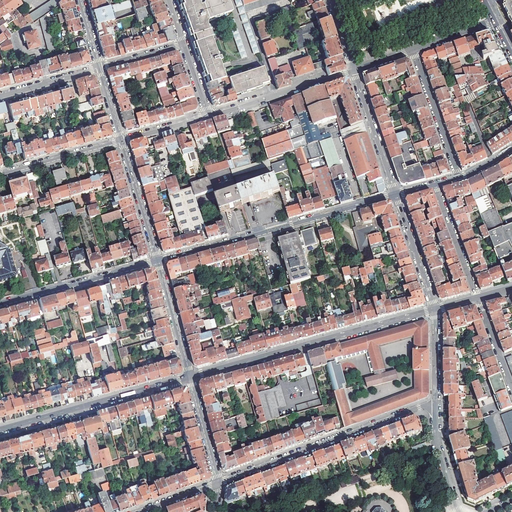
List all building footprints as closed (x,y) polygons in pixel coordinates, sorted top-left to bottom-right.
[(21,5),(18,0),(0,0),(0,2),(8,13),(7,14),(11,19),(19,30),(32,21),(29,15),(27,13),(23,15),(20,15),(20,13),(20,11),(20,10),(19,6),(21,5)] [(50,0),(51,0),(29,15),(32,21),(33,22),(58,5),(57,4),(60,2),(59,0),(50,0)] [(89,4),(91,11),(112,5),(111,1),(109,1),(108,0),(96,0),(89,2),(89,4)] [(93,18),(95,25),(111,21),(114,20),(112,13),(133,6),(130,0),(127,0),(112,5),(91,11),(93,18)] [(130,0),(133,6),(134,10),(143,7),(147,6),(144,0),(130,0)] [(208,76),(210,83),(224,78),(222,71),(224,71),(223,67),(214,41),(215,40),(213,34),(212,30),(211,30),(208,24),(209,22),(228,16),(228,14),(232,12),(227,0),(205,0),(201,2),(200,0),(181,0),(183,4),(181,5),(183,9),(184,12),(185,16),(187,22),(192,35),(194,34),(195,38),(196,42),(194,43),(197,53),(199,56),(200,60),(204,72),(205,77),(208,76)] [(241,0),(234,0),(254,55),(260,52),(241,0)] [(258,0),(243,5),(246,12),(280,0),(258,0)] [(511,0),(509,0),(501,4),(511,25),(511,32),(511,33),(510,33),(511,36),(511,0)] [(73,1),(60,6),(61,9),(63,9),(63,13),(75,9),(75,7),(73,1)] [(161,1),(149,5),(153,16),(166,12),(162,3),(161,1)] [(312,4),(318,21),(327,18),(324,10),(321,1),(312,4)] [(8,13),(0,2),(0,18),(2,17),(3,16),(7,14),(8,13)] [(291,5),(253,18),(255,23),(264,20),(293,10),(291,5)] [(144,20),(147,18),(143,7),(134,10),(138,22),(140,21),(144,20)] [(63,13),(61,13),(63,22),(66,22),(78,18),(76,12),(75,9),(63,13)] [(166,12),(153,16),(156,24),(157,23),(168,20),(167,18),(166,12)] [(3,16),(7,22),(11,19),(7,14),(3,16)] [(49,51),(55,49),(46,15),(40,19),(49,51)] [(66,22),(68,28),(72,27),(73,32),(81,30),(78,18),(66,22)] [(318,21),(317,21),(324,41),(334,37),(333,35),(327,18),(318,21)] [(242,59),(248,57),(234,19),(228,22),(242,59)] [(168,20),(157,23),(160,30),(162,30),(170,27),(169,25),(168,20)] [(264,20),(255,23),(261,40),(270,37),(264,20)] [(110,34),(114,33),(111,21),(95,25),(96,29),(99,38),(110,34)] [(10,35),(0,22),(0,29),(3,33),(7,38),(8,40),(10,38),(10,36),(10,35)] [(185,23),(195,54),(197,53),(194,43),(196,42),(195,38),(194,34),(192,35),(187,22),(185,23)] [(312,23),(292,30),(299,49),(306,47),(301,34),(315,30),(312,23)] [(171,29),(170,27),(162,30),(167,43),(173,41),(174,39),(171,29)] [(135,33),(133,28),(131,28),(134,40),(130,42),(133,52),(135,51),(140,50),(135,33)] [(149,34),(148,30),(141,32),(142,36),(146,48),(148,48),(153,46),(149,34)] [(162,44),(167,43),(162,30),(160,30),(158,31),(155,32),(160,45),(162,44)] [(24,34),(28,49),(40,47),(35,31),(24,34)] [(16,58),(17,60),(23,58),(16,32),(10,35),(10,36),(10,38),(13,48),(16,58)] [(146,48),(142,36),(139,37),(137,32),(135,33),(140,50),(145,48),(146,48)] [(158,45),(160,45),(155,32),(154,33),(149,34),(153,46),(158,45)] [(491,33),(488,32),(476,36),(479,45),(483,44),(487,54),(483,55),(484,60),(489,58),(501,54),(498,47),(497,45),(491,33)] [(101,46),(102,48),(114,45),(113,43),(112,43),(110,34),(99,38),(101,46)] [(83,35),(75,37),(76,44),(84,41),(83,35)] [(480,61),(484,60),(483,55),(479,45),(476,36),(474,37),(470,38),(465,40),(471,54),(473,63),(480,61)] [(261,40),(266,56),(276,53),(272,41),(271,41),(270,37),(261,40)] [(324,41),(321,42),(327,59),(340,55),(337,47),(334,37),(324,41)] [(0,45),(0,49),(1,52),(13,48),(10,38),(8,40),(0,45)] [(130,42),(129,38),(122,41),(122,42),(126,54),(131,52),(133,52),(130,42)] [(459,58),(471,54),(465,40),(457,43),(454,43),(458,54),(459,58)] [(126,54),(122,42),(118,44),(118,47),(120,55),(126,54)] [(458,54),(454,43),(447,46),(445,47),(448,57),(458,54)] [(104,58),(107,59),(120,55),(118,47),(114,49),(115,50),(114,50),(113,47),(114,46),(114,45),(102,48),(102,50),(104,58)] [(311,64),(315,63),(309,46),(306,47),(309,57),(311,64)] [(440,60),(449,57),(448,57),(445,47),(443,47),(436,50),(439,59),(440,60)] [(424,54),(422,57),(425,62),(425,63),(439,59),(436,50),(424,54)] [(89,64),(90,61),(87,51),(79,53),(83,66),(89,64)] [(76,68),(83,66),(79,53),(67,57),(70,69),(76,68)] [(177,53),(169,55),(170,62),(172,61),(173,64),(182,61),(181,59),(179,54),(177,53)] [(449,57),(456,77),(466,77),(463,69),(459,58),(458,54),(448,57),(449,57)] [(501,54),(489,58),(494,71),(507,66),(502,56),(501,54)] [(68,70),(70,69),(67,57),(66,55),(57,58),(61,72),(68,70)] [(166,73),(170,71),(169,69),(168,70),(167,66),(171,65),(170,62),(169,55),(166,56),(162,57),(165,70),(166,73)] [(327,59),(323,61),(325,66),(342,61),(342,59),(340,55),(327,59)] [(165,70),(162,57),(157,58),(156,59),(159,69),(162,68),(163,71),(165,70)] [(274,57),(267,60),(273,78),(280,76),(277,68),(278,68),(274,57)] [(292,62),(296,76),(309,72),(313,70),(311,64),(309,57),(292,62)] [(51,74),(61,72),(57,58),(45,61),(49,75),(51,74)] [(159,69),(156,59),(151,60),(149,60),(152,70),(159,69)] [(409,60),(407,59),(394,64),(398,76),(408,73),(410,79),(417,77),(413,67),(411,61),(409,60)] [(439,59),(425,63),(425,65),(428,72),(437,69),(442,68),(440,60),(439,59)] [(152,70),(149,60),(141,62),(139,63),(142,74),(153,71),(152,70)] [(47,75),(49,75),(45,61),(39,62),(39,64),(42,77),(47,75)] [(174,70),(184,67),(183,65),(182,61),(173,64),(172,64),(173,67),(171,68),(172,70),(174,70)] [(325,66),(328,75),(345,70),(344,65),(342,61),(325,66)] [(142,74),(139,63),(131,65),(129,66),(131,75),(132,77),(132,78),(134,77),(137,76),(138,82),(143,80),(142,74)] [(40,77),(42,77),(39,64),(37,64),(37,65),(29,67),(29,69),(32,80),(40,77)] [(291,72),(289,64),(278,68),(277,68),(280,76),(282,75),(286,73),(291,72)] [(398,76),(394,64),(391,65),(378,69),(383,81),(387,92),(388,96),(392,95),(387,81),(399,77),(398,76)] [(13,85),(23,82),(19,70),(18,66),(16,66),(17,67),(14,68),(15,71),(12,72),(12,73),(7,74),(10,86),(13,85)] [(110,71),(109,74),(110,79),(111,81),(131,75),(129,66),(110,71)] [(507,66),(494,71),(498,79),(511,73),(510,72),(507,66)] [(177,80),(187,76),(185,69),(184,67),(174,70),(177,80)] [(257,88),(261,87),(256,70),(255,68),(248,70),(249,72),(243,74),(242,72),(228,77),(230,84),(232,90),(234,96),(240,94),(245,92),(250,91),(257,88)] [(261,87),(268,84),(268,82),(269,81),(268,78),(266,78),(263,68),(256,70),(261,87)] [(482,68),(463,69),(466,77),(482,76),(485,75),(482,68)] [(25,81),(32,80),(29,69),(21,71),(21,70),(19,70),(23,82),(25,81)] [(378,69),(366,73),(365,76),(364,79),(367,87),(376,84),(383,81),(378,69)] [(437,69),(428,72),(429,74),(431,81),(442,78),(439,71),(438,71),(437,69)] [(163,73),(155,76),(158,86),(166,83),(169,82),(166,73),(165,70),(163,71),(163,73)] [(204,72),(202,72),(206,84),(210,83),(208,76),(205,77),(204,72)] [(498,79),(495,81),(496,84),(501,81),(503,85),(511,80),(511,75),(511,73),(498,79)] [(8,86),(10,86),(7,74),(0,76),(0,86),(0,88),(8,86)] [(131,75),(111,81),(112,83),(114,90),(124,86),(125,86),(123,80),(132,77),(131,75)] [(273,78),(277,89),(284,87),(290,86),(288,79),(287,77),(284,78),(282,75),(280,76),(273,78)] [(92,76),(84,78),(87,88),(89,87),(89,90),(98,88),(97,85),(94,76),(92,76)] [(178,93),(191,89),(189,82),(187,76),(177,80),(169,82),(166,83),(167,86),(175,84),(175,86),(174,86),(175,90),(177,89),(178,93)] [(466,77),(456,77),(457,81),(459,85),(460,87),(459,87),(463,97),(466,103),(466,105),(471,103),(471,102),(477,98),(473,92),(489,84),(488,82),(485,83),(482,76),(466,77)] [(218,88),(217,83),(225,81),(226,85),(230,84),(228,77),(224,78),(210,83),(206,84),(208,89),(208,91),(218,88)] [(407,86),(402,87),(404,91),(419,86),(419,84),(417,77),(410,79),(406,81),(407,86)] [(75,80),(80,97),(88,94),(87,88),(84,78),(75,80)] [(442,78),(431,81),(435,92),(435,93),(447,89),(444,78),(442,78)] [(342,100),(345,108),(357,104),(352,91),(349,82),(346,80),(326,87),(330,100),(341,96),(342,98),(342,100)] [(511,80),(503,85),(502,86),(506,95),(511,92),(511,80)] [(59,90),(63,102),(74,99),(69,83),(66,83),(67,88),(59,90)] [(180,102),(195,97),(193,93),(191,89),(178,93),(170,95),(167,86),(166,83),(158,86),(165,107),(172,105),(180,102)] [(376,84),(367,87),(367,89),(372,101),(380,99),(377,90),(379,90),(376,84)] [(455,91),(457,99),(463,97),(459,87),(460,87),(459,85),(454,87),(447,89),(435,93),(437,99),(439,105),(452,100),(449,92),(452,91),(455,91)] [(124,86),(114,90),(114,91),(116,98),(126,95),(124,86)] [(404,91),(395,94),(396,97),(398,100),(399,104),(399,105),(410,101),(423,97),(421,91),(419,86),(404,91)] [(218,88),(208,91),(210,96),(210,97),(220,94),(219,89),(220,89),(220,87),(218,88)] [(297,97),(292,99),(294,106),(299,119),(308,145),(319,141),(338,195),(341,204),(353,201),(345,178),(330,133),(318,137),(314,126),(319,124),(336,118),(330,100),(326,87),(323,88),(318,90),(297,97)] [(92,107),(103,104),(98,88),(89,90),(91,96),(89,97),(90,102),(92,107)] [(55,109),(56,111),(60,110),(58,104),(63,102),(59,90),(51,93),(55,109)] [(234,101),(236,101),(234,96),(232,90),(226,92),(228,96),(225,97),(227,103),(234,101)] [(43,95),(48,112),(51,110),(55,109),(51,93),(43,95)] [(213,105),(216,107),(227,103),(225,97),(223,98),(221,95),(222,95),(222,93),(220,94),(210,97),(211,99),(213,105)] [(35,97),(40,116),(44,114),(43,113),(48,112),(43,95),(35,97)] [(126,95),(116,98),(117,100),(119,107),(130,104),(127,95),(126,95)] [(27,99),(31,114),(36,113),(37,117),(40,116),(35,97),(27,99)] [(196,109),(198,106),(195,97),(180,102),(184,113),(191,111),(196,109)] [(414,102),(417,111),(428,108),(426,103),(423,97),(410,101),(410,103),(414,102)] [(457,99),(458,102),(461,101),(462,105),(466,103),(463,97),(457,99)] [(380,99),(372,101),(373,106),(375,112),(386,108),(383,98),(380,99)] [(21,114),(22,117),(28,115),(28,117),(32,117),(31,114),(27,99),(18,102),(21,114)] [(285,123),(260,132),(269,159),(283,154),(283,155),(295,151),(294,149),(299,148),(292,128),(294,127),(292,123),(296,121),(295,120),(290,107),(294,106),(292,99),(289,99),(282,102),(271,106),(275,119),(283,116),(285,123)] [(441,110),(442,111),(453,108),(451,104),(455,102),(455,101),(456,101),(455,99),(452,100),(439,105),(441,110)] [(9,104),(14,122),(18,121),(16,116),(21,114),(18,102),(9,104)] [(76,106),(78,113),(92,108),(92,107),(90,102),(76,106)] [(172,105),(177,118),(183,116),(184,116),(184,113),(180,102),(172,105)] [(130,104),(119,107),(119,108),(122,115),(132,112),(130,104)] [(345,108),(351,127),(363,123),(360,112),(357,104),(345,108)] [(165,107),(169,120),(170,120),(177,118),(172,105),(165,107)] [(156,112),(159,123),(161,122),(169,120),(165,107),(163,108),(164,110),(156,112)] [(444,117),(444,118),(459,113),(460,113),(459,109),(458,110),(457,107),(453,108),(442,111),(444,117)] [(386,108),(375,112),(378,119),(378,120),(389,116),(386,108)] [(419,120),(419,122),(431,118),(430,116),(428,108),(417,111),(416,112),(418,119),(417,119),(418,121),(419,120)] [(105,110),(94,113),(95,118),(106,115),(105,110)] [(132,112),(122,115),(122,117),(124,124),(135,121),(133,115),(135,114),(134,112),(132,112)] [(147,113),(150,125),(152,125),(159,123),(156,112),(149,114),(147,113)] [(248,113),(253,127),(257,126),(253,112),(248,113)] [(147,113),(137,116),(138,120),(141,128),(142,128),(150,125),(147,113)] [(446,124),(446,125),(457,121),(456,117),(460,115),(459,113),(444,118),(446,124)] [(214,120),(219,134),(221,133),(232,130),(227,116),(220,118),(216,119),(214,120)] [(389,116),(378,120),(380,125),(380,127),(391,123),(391,121),(393,120),(393,118),(390,119),(389,116)] [(107,117),(96,120),(97,125),(98,127),(109,124),(107,117)] [(422,129),(423,131),(434,127),(434,126),(431,118),(419,122),(422,128),(420,129),(421,130),(422,129)] [(478,121),(480,127),(488,122),(486,118),(478,121)] [(299,119),(295,120),(296,121),(292,123),(294,127),(292,128),(299,148),(302,147),(308,145),(299,119)] [(135,121),(124,124),(125,126),(126,131),(129,132),(141,128),(138,120),(135,121)] [(463,122),(462,120),(457,121),(446,125),(448,131),(449,132),(460,128),(458,124),(463,122)] [(205,123),(209,136),(217,134),(212,121),(211,121),(205,123)] [(0,126),(0,134),(4,134),(10,132),(16,130),(14,122),(0,126)] [(199,124),(197,125),(202,138),(209,136),(205,123),(199,124)] [(351,127),(341,130),(344,141),(367,133),(365,128),(363,123),(351,127)] [(391,123),(380,127),(382,131),(382,133),(393,129),(391,123)] [(98,127),(101,139),(111,136),(112,134),(111,130),(109,124),(98,127)] [(100,140),(101,139),(98,127),(97,125),(89,128),(93,141),(100,140)] [(191,127),(196,141),(202,139),(202,138),(197,125),(192,126),(191,127)] [(78,146),(83,144),(79,130),(79,127),(74,128),(74,130),(71,130),(76,146),(78,146)] [(434,127),(423,131),(425,138),(424,138),(424,140),(426,139),(426,140),(428,140),(438,137),(437,135),(434,127)] [(91,142),(93,141),(89,128),(79,130),(83,144),(91,142)] [(460,128),(449,132),(451,138),(452,140),(461,137),(462,136),(460,128)] [(393,129),(382,133),(384,137),(385,139),(396,136),(393,129)] [(511,134),(508,129),(503,133),(510,143),(511,142),(511,134)] [(66,149),(68,148),(63,134),(62,130),(59,131),(60,133),(55,134),(56,136),(60,151),(66,149)] [(74,147),(76,146),(71,130),(68,131),(68,132),(63,134),(68,148),(74,147)] [(165,141),(166,145),(177,142),(174,131),(172,132),(163,134),(165,141)] [(387,147),(388,149),(399,145),(402,144),(401,140),(407,138),(405,132),(396,136),(385,139),(387,147)] [(54,152),(60,151),(56,136),(52,137),(51,133),(47,134),(52,153),(54,152)] [(233,133),(224,135),(224,137),(226,143),(235,140),(233,133)] [(367,133),(344,141),(357,180),(365,177),(364,175),(367,174),(380,170),(379,167),(369,138),(367,133)] [(508,144),(510,143),(503,133),(497,136),(504,147),(508,144)] [(50,153),(52,153),(47,134),(43,135),(45,140),(40,141),(44,155),(50,153)] [(179,138),(184,154),(194,151),(191,141),(187,142),(185,136),(179,138)] [(504,147),(497,136),(492,140),(499,151),(503,148),(504,147)] [(430,144),(431,147),(433,146),(434,148),(438,146),(438,145),(440,144),(438,137),(428,140),(430,144)] [(461,137),(452,140),(454,147),(454,148),(463,145),(467,143),(466,140),(462,142),(461,137)] [(26,160),(34,158),(30,145),(24,147),(22,139),(19,140),(20,147),(22,154),(24,161),(26,160)] [(146,139),(133,143),(131,145),(133,151),(134,152),(149,147),(146,139)] [(44,155),(40,141),(38,141),(38,140),(32,142),(32,143),(30,144),(30,145),(34,158),(39,156),(44,155)] [(235,140),(226,143),(226,144),(228,150),(239,147),(242,146),(241,145),(240,145),(238,140),(235,140)] [(492,140),(487,144),(492,155),(497,152),(499,151),(492,140)] [(154,144),(156,150),(167,147),(166,145),(165,141),(154,144)] [(322,201),(338,195),(319,141),(308,145),(302,147),(308,164),(309,164),(313,174),(322,201)] [(7,155),(16,153),(15,148),(13,142),(7,144),(7,146),(4,147),(7,155)] [(487,158),(481,143),(469,148),(470,151),(472,156),(475,164),(480,162),(487,158)] [(402,157),(403,156),(399,145),(388,149),(392,160),(402,157)] [(463,145),(454,148),(457,155),(466,153),(465,149),(463,145)] [(149,147),(134,152),(134,154),(136,160),(148,156),(146,152),(152,150),(151,147),(149,147)] [(229,152),(231,159),(243,156),(239,147),(228,150),(229,152)] [(295,151),(304,177),(313,174),(309,164),(308,164),(302,147),(299,148),(294,149),(295,151)] [(118,153),(107,156),(111,166),(121,163),(118,153)] [(457,155),(462,170),(469,167),(475,164),(472,156),(470,156),(467,157),(466,153),(457,155)] [(188,154),(182,156),(188,176),(195,174),(192,166),(188,154)] [(148,156),(136,160),(138,166),(139,171),(151,168),(150,165),(153,164),(151,159),(149,160),(148,156)] [(392,160),(400,185),(402,185),(404,186),(426,180),(422,169),(421,167),(408,171),(402,157),(392,160)] [(231,170),(233,176),(271,165),(269,159),(231,170)] [(511,163),(510,159),(505,162),(498,166),(499,166),(504,178),(508,187),(510,186),(509,182),(506,177),(511,174),(511,163)] [(274,174),(287,169),(284,160),(271,165),(273,171),(274,174)] [(205,167),(207,174),(230,167),(228,161),(205,167)] [(443,175),(451,173),(446,161),(443,162),(440,162),(439,161),(438,162),(438,163),(437,164),(441,176),(443,175)] [(111,166),(108,167),(110,171),(112,170),(113,174),(123,171),(121,165),(121,163),(111,166)] [(435,178),(441,176),(437,164),(432,165),(432,164),(430,164),(430,166),(429,166),(433,178),(435,178)] [(151,168),(139,171),(140,173),(142,181),(163,174),(161,165),(151,168)] [(427,180),(433,178),(429,166),(425,168),(425,166),(423,167),(423,168),(422,169),(426,180),(427,180)] [(487,186),(504,178),(499,166),(491,170),(482,174),(487,186)] [(54,173),(58,185),(62,184),(61,180),(67,178),(65,170),(54,173)] [(380,172),(380,170),(367,174),(368,176),(370,183),(376,180),(377,180),(378,185),(377,185),(380,193),(383,192),(386,188),(382,178),(380,172)] [(123,171),(113,174),(116,183),(126,180),(124,173),(123,171)] [(271,195),(280,192),(279,189),(274,174),(273,171),(243,181),(245,187),(241,189),(238,190),(243,204),(246,203),(252,201),(271,195)] [(163,174),(142,181),(144,186),(144,187),(165,180),(163,174)] [(320,210),(325,208),(322,201),(313,174),(304,177),(306,184),(313,182),(314,189),(315,194),(316,195),(317,199),(311,201),(315,211),(320,210)] [(487,186),(482,174),(480,175),(467,182),(473,194),(473,196),(476,204),(479,210),(485,226),(488,233),(504,227),(490,193),(481,197),(479,191),(488,187),(487,186)] [(107,188),(114,187),(110,175),(105,177),(104,175),(99,176),(101,183),(105,182),(107,188)] [(101,183),(99,176),(91,179),(91,180),(94,189),(102,187),(101,183)] [(181,192),(176,176),(165,180),(168,190),(170,195),(181,192)] [(213,191),(209,178),(197,182),(191,184),(192,188),(195,197),(213,191)] [(14,197),(16,204),(19,204),(17,198),(30,194),(32,200),(34,199),(30,183),(29,180),(20,183),(11,185),(14,197)] [(94,189),(91,180),(81,184),(83,194),(91,191),(92,194),(89,195),(91,202),(93,201),(97,200),(94,189)] [(126,180),(116,183),(119,193),(129,190),(127,182),(126,180)] [(165,180),(144,187),(145,188),(147,196),(156,193),(158,193),(156,187),(158,186),(158,188),(161,189),(162,191),(168,190),(165,180)] [(40,198),(35,182),(30,183),(34,199),(35,200),(40,198)] [(473,194),(467,182),(466,182),(461,184),(464,195),(468,194),(469,196),(473,194)] [(83,194),(81,184),(70,187),(72,197),(83,194)] [(464,195),(461,184),(460,184),(453,186),(457,201),(460,209),(464,208),(461,200),(460,200),(459,197),(462,196),(462,197),(465,196),(464,195)] [(449,187),(443,188),(449,204),(457,201),(453,186),(451,186),(449,187)] [(72,197),(70,187),(59,190),(62,200),(72,197)] [(490,193),(488,187),(479,191),(481,197),(490,193)] [(207,241),(209,240),(206,230),(195,197),(192,188),(181,192),(170,195),(181,237),(180,238),(183,248),(189,246),(196,244),(207,241)] [(280,192),(285,206),(288,205),(287,201),(292,200),(289,191),(286,192),(284,188),(279,189),(280,192)] [(62,200),(59,190),(51,192),(52,194),(55,204),(62,202),(62,200)] [(119,193),(115,194),(116,198),(115,198),(116,203),(132,198),(131,197),(129,190),(119,193)] [(215,197),(220,212),(223,211),(226,210),(227,215),(233,213),(231,208),(232,208),(243,204),(238,190),(218,197),(215,197)] [(432,191),(420,195),(422,202),(424,205),(428,204),(429,208),(425,210),(425,211),(429,222),(432,222),(442,218),(435,199),(432,191)] [(309,213),(315,211),(311,201),(309,192),(306,193),(308,200),(303,202),(300,195),(297,196),(297,197),(300,205),(303,214),(309,213)] [(156,193),(147,196),(149,204),(150,206),(162,202),(162,200),(159,201),(156,193)] [(52,209),(56,208),(55,204),(52,194),(47,195),(48,199),(41,201),(41,203),(42,207),(51,205),(52,209)] [(407,202),(409,209),(419,206),(418,203),(422,202),(420,195),(413,197),(409,198),(407,202)] [(467,205),(468,207),(476,204),(473,196),(466,198),(467,205)] [(14,197),(4,200),(8,213),(15,211),(16,215),(19,214),(18,210),(16,204),(14,197)] [(116,203),(112,204),(113,206),(120,204),(122,210),(134,206),(134,205),(132,198),(116,203)] [(0,201),(0,215),(3,215),(3,217),(5,217),(6,222),(10,221),(8,213),(4,200),(0,201)] [(451,211),(452,212),(460,209),(457,201),(449,204),(451,211)] [(162,202),(150,206),(151,209),(153,217),(168,213),(170,212),(169,209),(166,210),(164,209),(162,202)] [(58,216),(76,210),(74,203),(56,208),(58,216)] [(89,207),(92,217),(101,214),(99,207),(98,204),(94,206),(89,207)] [(373,208),(376,218),(383,216),(384,220),(396,217),(392,205),(390,204),(389,204),(384,205),(373,208)] [(454,218),(454,219),(466,215),(479,210),(476,204),(468,207),(465,207),(464,208),(460,209),(452,212),(454,218)] [(19,214),(20,218),(35,214),(34,213),(38,212),(38,211),(36,205),(32,206),(32,207),(22,210),(22,209),(18,210),(19,214)] [(303,214),(300,205),(286,209),(289,219),(296,216),(303,214)] [(411,215),(411,216),(423,212),(425,211),(425,210),(424,207),(421,208),(420,205),(419,206),(409,209),(411,215)] [(122,210),(120,210),(121,212),(123,211),(125,218),(127,217),(137,215),(136,213),(134,206),(122,210)] [(356,212),(353,213),(356,226),(365,224),(366,229),(378,226),(376,218),(373,208),(370,208),(361,211),(361,212),(360,212),(359,213),(359,212),(356,212)] [(101,216),(103,222),(122,216),(121,212),(120,210),(117,211),(101,216)] [(415,226),(416,228),(427,224),(423,212),(411,216),(415,226)] [(168,213),(153,217),(154,220),(156,226),(167,223),(165,216),(168,215),(168,213)] [(137,215),(127,217),(129,221),(124,223),(125,226),(139,222),(137,217),(137,215)] [(455,220),(458,228),(469,224),(466,215),(454,219),(455,220)] [(382,221),(385,233),(389,232),(400,229),(398,222),(396,217),(384,220),(382,221)] [(432,222),(434,229),(439,227),(442,234),(447,232),(445,225),(442,218),(432,222)] [(139,222),(125,226),(125,229),(130,227),(131,232),(141,229),(141,227),(139,222)] [(222,237),(228,235),(224,222),(216,224),(217,227),(221,237),(222,237)] [(167,223),(156,226),(157,228),(159,234),(171,230),(171,227),(168,228),(167,226),(169,226),(168,223),(167,223)] [(435,237),(433,229),(431,229),(430,229),(428,223),(427,224),(416,228),(418,234),(420,242),(432,238),(435,237)] [(40,238),(44,236),(41,224),(36,225),(40,238)] [(366,247),(367,250),(371,249),(368,238),(380,234),(378,226),(366,229),(365,224),(356,226),(356,227),(362,248),(366,247)] [(461,236),(473,231),(470,224),(469,224),(458,228),(458,229),(461,236)] [(511,224),(504,228),(504,227),(488,233),(490,236),(495,249),(496,253),(499,260),(510,256),(510,254),(511,253),(511,224)] [(485,226),(480,228),(484,238),(490,236),(488,233),(485,226)] [(216,239),(221,237),(217,227),(213,228),(212,228),(209,228),(209,229),(206,230),(209,240),(216,239)] [(353,228),(360,252),(367,250),(366,247),(362,248),(356,227),(353,228)] [(171,230),(159,234),(159,236),(162,243),(173,240),(174,240),(172,233),(178,231),(177,228),(171,230)] [(300,282),(311,279),(302,247),(305,246),(305,247),(318,244),(314,228),(301,231),(302,235),(299,236),(299,234),(278,240),(291,285),(300,282)] [(132,237),(128,238),(129,241),(144,237),(142,231),(141,229),(131,232),(132,237)] [(319,232),(323,247),(335,244),(331,229),(319,232)] [(400,229),(389,232),(392,241),(403,238),(402,236),(400,229)] [(461,237),(465,246),(478,241),(482,239),(481,238),(479,239),(478,239),(476,239),(473,231),(461,236),(461,237)] [(438,236),(441,245),(451,241),(450,240),(447,232),(442,234),(438,236)] [(365,269),(369,284),(377,282),(373,270),(381,268),(378,260),(382,259),(390,256),(386,243),(383,243),(380,234),(368,238),(371,249),(374,261),(363,264),(365,269)] [(129,242),(129,243),(134,241),(135,245),(136,247),(137,246),(138,249),(147,247),(146,245),(144,237),(129,241),(129,242)] [(173,240),(175,250),(182,248),(183,248),(180,238),(174,240),(173,240)] [(392,241),(391,241),(397,255),(408,252),(404,240),(403,238),(392,241)] [(432,238),(420,242),(423,250),(423,251),(435,247),(432,238)] [(251,259),(254,258),(253,255),(252,255),(251,252),(259,249),(260,253),(262,253),(258,239),(252,241),(246,243),(249,255),(250,257),(251,259)] [(173,240),(162,243),(162,246),(164,251),(166,252),(175,250),(173,240)] [(386,243),(390,256),(397,255),(391,241),(386,243)] [(440,253),(441,256),(445,254),(454,251),(451,243),(451,241),(441,245),(439,246),(441,248),(443,248),(444,251),(440,253)] [(467,253),(469,259),(481,254),(485,253),(485,251),(482,252),(482,251),(479,252),(476,245),(479,243),(478,241),(465,246),(467,253)] [(129,243),(129,242),(120,244),(124,257),(133,255),(132,251),(131,248),(129,243)] [(55,258),(58,268),(72,264),(71,262),(69,255),(68,251),(67,248),(66,243),(61,244),(63,251),(65,252),(66,255),(63,255),(63,254),(60,255),(60,256),(55,258)] [(245,256),(249,255),(246,243),(236,245),(234,246),(238,258),(245,256)] [(124,257),(120,244),(110,247),(113,260),(124,257)] [(0,283),(18,278),(10,249),(3,246),(0,249),(0,283)] [(110,247),(110,246),(106,248),(108,254),(102,255),(104,263),(113,260),(110,247)] [(230,268),(233,267),(231,260),(238,258),(234,246),(232,246),(225,249),(230,267),(230,268)] [(148,256),(149,254),(147,247),(138,249),(141,259),(147,258),(148,256)] [(435,247),(423,251),(425,256),(427,261),(439,257),(435,247)] [(69,255),(71,262),(74,262),(74,263),(86,260),(84,249),(71,253),(72,254),(69,255)] [(99,249),(96,249),(98,256),(92,257),(91,251),(87,252),(93,272),(98,271),(105,269),(104,263),(102,255),(100,251),(99,251),(99,249)] [(133,255),(134,261),(139,260),(141,259),(138,249),(134,251),(132,251),(133,255)] [(217,265),(217,264),(226,261),(226,263),(227,268),(230,267),(225,249),(217,250),(211,252),(216,272),(217,273),(220,273),(218,265),(217,265)] [(445,254),(448,262),(457,259),(457,258),(454,251),(445,254)] [(216,272),(211,252),(205,254),(199,256),(202,268),(213,265),(215,273),(216,272)] [(408,252),(397,255),(399,260),(398,261),(397,260),(394,261),(395,263),(398,263),(410,259),(408,253),(408,252)] [(511,281),(511,253),(510,254),(510,256),(511,260),(511,259),(511,264),(506,267),(504,262),(501,263),(501,265),(508,282),(511,281)] [(35,260),(39,273),(50,270),(54,283),(58,282),(50,254),(36,258),(35,260)] [(469,259),(472,265),(477,263),(479,268),(485,266),(481,254),(469,259)] [(202,268),(199,256),(192,257),(187,259),(190,271),(202,268)] [(439,257),(427,261),(430,271),(431,272),(441,269),(443,268),(439,257)] [(190,271),(187,259),(185,260),(179,261),(182,273),(190,271)] [(410,259),(398,263),(399,264),(400,264),(402,270),(413,267),(413,266),(410,259)] [(447,263),(449,269),(460,265),(459,264),(457,259),(448,262),(447,263)] [(170,264),(168,267),(171,280),(177,279),(176,275),(182,273),(179,261),(177,262),(170,264)] [(449,269),(451,276),(462,272),(462,271),(460,265),(449,269)] [(505,283),(508,282),(501,265),(500,266),(500,267),(490,271),(490,272),(488,273),(491,283),(503,278),(505,283)] [(474,271),(475,274),(480,272),(480,273),(487,270),(485,266),(479,268),(475,269),(473,270),(474,271)] [(413,267),(402,270),(405,279),(416,276),(416,274),(413,267)] [(342,270),(345,281),(347,280),(352,279),(350,271),(349,268),(342,270)] [(359,271),(358,268),(350,271),(352,279),(360,276),(359,271)] [(144,270),(142,271),(145,281),(146,283),(147,283),(156,281),(154,272),(154,271),(151,269),(144,270)] [(360,276),(363,286),(369,284),(365,269),(359,271),(360,276)] [(441,269),(431,272),(432,277),(433,279),(443,276),(441,269)] [(475,274),(481,290),(483,289),(487,288),(493,286),(491,283),(488,273),(487,270),(480,273),(480,272),(475,274)] [(133,273),(136,286),(143,284),(143,283),(144,283),(144,282),(145,281),(142,271),(140,271),(133,273)] [(452,282),(452,283),(460,281),(464,279),(464,278),(462,272),(451,276),(453,281),(452,282)] [(124,276),(128,288),(134,286),(134,285),(135,285),(135,286),(136,286),(133,273),(131,274),(124,276)] [(196,285),(193,274),(188,276),(191,286),(194,286),(196,285)] [(116,278),(120,291),(121,291),(122,293),(123,292),(123,291),(128,289),(128,288),(124,276),(118,278),(116,278)] [(191,286),(188,276),(177,279),(178,284),(183,282),(185,288),(191,286)] [(416,276),(405,279),(408,287),(419,283),(418,283),(416,276)] [(443,276),(433,279),(434,282),(435,286),(442,283),(445,282),(443,276)] [(115,279),(109,280),(110,284),(114,301),(117,300),(117,298),(116,295),(120,293),(120,291),(116,278),(115,279)] [(177,279),(171,280),(173,285),(174,291),(185,288),(183,282),(178,284),(177,279)] [(467,294),(470,293),(465,280),(464,279),(460,281),(461,283),(456,285),(460,295),(467,294)] [(350,290),(347,280),(345,281),(345,284),(346,287),(348,293),(354,291),(353,290),(351,291),(350,290)] [(156,281),(147,283),(147,285),(146,285),(146,286),(145,286),(147,293),(159,290),(157,283),(156,281)] [(293,296),(296,308),(306,305),(303,292),(299,293),(297,286),(301,285),(300,282),(291,285),(289,285),(293,296)] [(408,287),(404,288),(405,291),(409,290),(411,295),(422,292),(419,284),(419,283),(408,287)] [(441,299),(443,300),(447,299),(448,299),(444,287),(442,283),(435,286),(440,298),(441,299)] [(110,284),(103,286),(106,295),(109,294),(111,301),(112,304),(115,303),(114,301),(110,284)] [(176,297),(178,303),(195,299),(197,298),(201,297),(202,297),(200,291),(195,293),(196,295),(192,296),(191,294),(188,295),(188,293),(199,290),(198,285),(196,285),(194,286),(191,286),(185,288),(174,291),(176,297)] [(450,287),(449,285),(444,287),(448,299),(453,297),(454,297),(450,287)] [(460,295),(456,285),(450,287),(454,297),(459,296),(460,295)] [(103,286),(97,287),(105,313),(106,317),(110,316),(107,302),(105,301),(105,298),(106,298),(105,296),(106,296),(106,295),(103,286)] [(85,291),(89,303),(98,300),(100,305),(98,305),(99,308),(101,314),(105,313),(97,287),(85,291)] [(213,300),(214,306),(233,301),(238,299),(235,288),(229,290),(230,295),(218,298),(219,299),(213,300)] [(147,293),(146,293),(146,294),(147,294),(148,296),(147,296),(148,302),(149,301),(161,298),(159,292),(159,290),(147,293)] [(230,295),(229,290),(217,293),(218,298),(230,295)] [(68,292),(63,293),(67,304),(73,303),(73,306),(72,308),(73,310),(75,311),(78,311),(77,307),(73,294),(72,291),(68,292)] [(85,291),(73,294),(77,307),(89,304),(89,303),(85,291)] [(288,310),(285,298),(283,291),(272,294),(272,295),(269,296),(272,307),(274,315),(285,312),(284,311),(288,310)] [(355,305),(358,304),(354,291),(348,293),(352,306),(355,305)] [(424,304),(425,302),(422,294),(422,292),(411,295),(410,296),(410,297),(411,296),(412,299),(408,300),(411,310),(414,309),(423,306),(424,304)] [(59,294),(54,295),(57,308),(65,305),(66,309),(68,309),(67,304),(63,293),(59,294)] [(39,300),(42,313),(58,309),(57,308),(54,295),(41,299),(39,300)] [(250,318),(246,303),(254,301),(254,299),(253,296),(253,295),(248,297),(239,299),(244,320),(250,318)] [(254,301),(257,311),(272,307),(269,296),(268,295),(254,299),(254,301)] [(285,298),(288,310),(296,308),(293,296),(285,298)] [(408,300),(407,298),(405,299),(404,296),(398,298),(399,301),(402,312),(409,310),(411,310),(408,300)] [(511,296),(488,303),(486,304),(490,314),(490,315),(501,310),(501,309),(502,308),(502,307),(511,305),(511,296)] [(394,314),(391,302),(387,303),(385,297),(382,298),(383,303),(386,316),(393,314),(394,314)] [(402,312),(399,301),(393,302),(392,297),(390,298),(391,302),(394,314),(401,312),(402,312)] [(161,298),(149,301),(152,311),(164,308),(162,300),(161,298)] [(384,317),(386,316),(383,303),(378,304),(377,299),(375,300),(375,298),(373,299),(374,305),(378,318),(384,317)] [(196,301),(195,299),(178,303),(179,309),(181,316),(196,311),(195,309),(192,310),(191,303),(193,302),(196,301)] [(244,320),(239,299),(238,299),(233,301),(238,321),(244,320)] [(378,318),(374,305),(371,306),(370,301),(369,302),(369,300),(367,301),(369,307),(372,320),(377,319),(378,318)] [(26,303),(30,318),(33,317),(39,315),(35,301),(26,303)] [(18,318),(19,322),(22,321),(21,317),(26,316),(27,319),(30,319),(30,318),(26,303),(20,305),(15,306),(18,318)] [(371,320),(372,320),(369,307),(364,308),(363,303),(359,304),(362,312),(364,322),(371,320)] [(6,309),(11,328),(13,327),(12,320),(18,318),(15,306),(13,307),(6,309)] [(462,310),(466,325),(473,323),(480,320),(475,307),(472,308),(468,309),(462,310)] [(146,312),(147,317),(151,316),(153,323),(167,319),(166,317),(164,308),(152,311),(146,312)] [(1,310),(0,310),(0,327),(0,328),(3,328),(1,323),(7,322),(10,333),(13,332),(11,328),(6,309),(1,310)] [(323,310),(326,319),(322,321),(325,333),(327,333),(332,331),(328,316),(327,314),(326,309),(323,310)] [(363,323),(364,322),(362,312),(357,313),(356,309),(353,310),(354,314),(357,324),(363,323)] [(196,311),(181,316),(183,321),(184,327),(207,321),(206,318),(196,320),(195,316),(200,314),(199,310),(196,311)] [(343,318),(340,310),(333,311),(335,316),(339,329),(344,328),(345,328),(343,318)] [(448,314),(454,330),(467,326),(466,325),(462,310),(455,312),(448,314)] [(492,322),(503,317),(501,310),(490,315),(492,321),(492,322)] [(320,334),(325,333),(322,321),(319,313),(318,314),(320,323),(312,325),(315,336),(320,334)] [(343,318),(345,328),(351,326),(357,324),(354,314),(352,315),(352,316),(343,318)] [(443,326),(443,339),(454,339),(457,339),(454,330),(448,314),(444,315),(444,316),(443,317),(443,326)] [(494,327),(495,328),(506,323),(505,320),(510,318),(509,317),(511,316),(510,314),(503,317),(492,322),(494,327)] [(328,316),(332,331),(334,331),(339,329),(335,316),(330,317),(329,316),(328,316)] [(61,319),(45,324),(47,330),(51,329),(62,326),(61,319)] [(167,319),(153,323),(154,324),(155,324),(156,327),(152,328),(152,329),(146,330),(147,333),(169,327),(167,319)] [(207,321),(184,327),(186,334),(188,340),(202,336),(199,327),(201,328),(205,327),(206,331),(210,330),(216,328),(213,319),(207,321)] [(310,337),(315,336),(312,325),(310,319),(307,320),(308,326),(302,328),(305,339),(310,337)] [(480,320),(473,323),(475,327),(474,327),(476,332),(477,331),(479,337),(472,340),(474,345),(477,344),(487,340),(483,329),(480,320)] [(339,345),(327,348),(322,349),(327,365),(335,392),(345,428),(419,400),(420,400),(426,397),(428,394),(428,380),(428,371),(429,371),(428,351),(428,324),(425,322),(371,337),(339,345)] [(497,335),(498,336),(509,331),(508,330),(509,329),(509,328),(508,329),(506,323),(495,328),(497,335)] [(303,339),(305,339),(302,328),(296,329),(294,325),(292,325),(293,328),(297,341),(303,339)] [(108,326),(96,329),(98,338),(107,335),(110,335),(109,330),(108,326)] [(231,328),(235,341),(239,340),(240,338),(242,337),(239,326),(231,328)] [(169,327),(147,333),(144,333),(146,338),(154,335),(155,340),(171,335),(170,333),(169,327)] [(289,343),(297,341),(293,328),(292,328),(292,330),(279,333),(283,345),(289,343)] [(43,329),(33,331),(39,351),(40,354),(42,353),(51,351),(53,351),(52,348),(48,334),(44,334),(43,329)] [(265,337),(268,349),(271,348),(283,345),(279,333),(278,330),(275,331),(276,334),(270,335),(270,332),(267,333),(267,337),(265,337)] [(215,348),(219,362),(226,360),(228,360),(225,349),(219,350),(219,348),(224,347),(220,331),(211,333),(213,339),(214,342),(215,348)] [(500,342),(501,343),(511,339),(509,333),(511,332),(510,331),(509,331),(498,336),(500,342)] [(62,341),(63,344),(52,348),(53,351),(55,350),(70,346),(77,344),(74,332),(71,332),(70,334),(71,338),(70,339),(68,340),(66,339),(63,340),(62,339),(61,340),(62,341)] [(250,342),(253,353),(264,350),(268,349),(265,337),(264,336),(251,339),(250,336),(252,336),(251,332),(248,332),(250,342)] [(202,336),(188,340),(188,342),(189,345),(199,343),(213,339),(211,333),(202,336)] [(100,362),(96,347),(106,344),(109,343),(108,338),(107,335),(98,338),(86,341),(89,353),(92,364),(100,362)] [(146,347),(147,350),(160,347),(173,343),(172,337),(171,335),(155,340),(155,342),(144,345),(144,347),(146,347)] [(443,340),(443,350),(457,350),(460,350),(460,348),(455,348),(455,341),(454,341),(454,339),(443,339),(443,340)] [(503,348),(504,353),(511,349),(511,341),(511,339),(501,343),(503,348)] [(487,340),(477,344),(479,349),(489,345),(489,344),(487,340)] [(77,344),(70,346),(74,362),(82,360),(80,355),(89,353),(86,341),(77,344)] [(214,342),(202,345),(204,350),(202,350),(203,352),(206,351),(215,348),(214,342)] [(244,344),(247,355),(252,353),(253,353),(250,342),(245,343),(244,342),(243,343),(244,344)] [(173,343),(160,347),(163,355),(163,358),(169,356),(168,351),(175,349),(173,343)] [(199,343),(189,345),(190,348),(192,355),(200,352),(202,352),(199,343)] [(225,349),(228,360),(229,359),(240,357),(236,346),(236,343),(232,344),(233,347),(225,349)] [(236,346),(240,357),(245,355),(247,355),(244,344),(236,346)] [(476,350),(475,351),(475,353),(479,352),(479,351),(480,351),(481,355),(492,351),(491,351),(489,345),(479,349),(476,350)] [(122,349),(118,350),(120,358),(125,356),(127,356),(125,348),(122,349)] [(215,348),(206,351),(207,354),(210,365),(212,364),(216,363),(219,362),(215,348)] [(308,353),(312,369),(327,365),(322,349),(320,350),(308,353)] [(443,352),(443,361),(456,360),(455,352),(457,352),(457,350),(443,350),(443,352)] [(492,351),(481,355),(483,361),(494,357),(493,356),(492,351)] [(201,356),(200,352),(192,355),(192,357),(195,366),(197,367),(198,368),(210,365),(207,354),(201,356)] [(8,357),(9,362),(20,359),(19,356),(19,354),(13,355),(8,357)] [(176,354),(172,355),(173,360),(165,362),(168,376),(173,375),(178,374),(180,370),(176,354)] [(296,370),(306,367),(303,355),(301,355),(293,357),(296,370)] [(285,383),(287,383),(285,375),(288,374),(289,377),(296,375),(297,380),(302,378),(301,374),(298,375),(296,370),(293,357),(283,360),(273,363),(277,376),(281,375),(282,381),(285,383)] [(483,361),(479,363),(481,366),(485,365),(487,370),(497,367),(496,362),(494,357),(483,361)] [(145,363),(145,360),(142,361),(148,382),(153,381),(158,379),(155,365),(145,367),(144,364),(145,363)] [(444,367),(444,373),(456,373),(456,364),(465,363),(464,360),(456,360),(443,361),(444,367)] [(101,366),(103,373),(104,372),(109,371),(108,367),(105,368),(104,361),(100,362),(101,366)] [(148,382),(142,361),(139,362),(139,364),(140,365),(141,365),(142,368),(133,370),(133,373),(137,385),(142,384),(148,382)] [(165,362),(164,362),(155,365),(158,379),(161,378),(168,376),(165,362)] [(277,376),(273,363),(265,365),(264,365),(268,379),(271,378),(271,377),(272,376),(273,377),(277,376)] [(268,379),(264,365),(260,366),(258,367),(261,377),(263,377),(264,378),(265,380),(266,379),(266,381),(268,380),(268,379)] [(257,379),(257,381),(260,380),(260,381),(262,381),(261,377),(258,367),(253,368),(251,369),(254,379),(256,378),(257,379)] [(497,367),(487,370),(490,377),(500,374),(498,368),(497,367)] [(254,379),(251,369),(249,369),(243,371),(245,381),(252,379),(251,381),(253,386),(251,386),(251,388),(250,389),(252,394),(253,395),(254,399),(253,400),(255,405),(257,406),(257,409),(256,411),(258,415),(259,416),(261,420),(257,421),(258,424),(266,422),(258,394),(256,387),(254,379)] [(480,373),(482,380),(488,378),(490,377),(487,370),(480,373)] [(245,381),(243,371),(241,372),(232,374),(235,386),(235,387),(246,384),(245,381)] [(118,377),(117,373),(105,377),(104,377),(105,382),(108,393),(115,391),(122,389),(118,377)] [(137,385),(133,373),(125,375),(128,388),(132,386),(137,385)] [(444,376),(444,386),(459,385),(458,376),(463,376),(463,373),(456,373),(444,373),(444,376)] [(227,388),(235,386),(232,374),(225,376),(223,376),(227,388)] [(503,381),(500,374),(490,377),(488,378),(494,395),(506,391),(503,381)] [(128,388),(125,375),(118,377),(122,389),(123,389),(128,388)] [(314,375),(307,377),(311,392),(318,390),(314,375)] [(227,388),(223,376),(215,379),(214,379),(217,390),(218,392),(223,391),(223,394),(223,395),(225,402),(221,403),(222,404),(231,402),(227,388)] [(83,395),(91,393),(89,385),(88,383),(88,382),(83,383),(82,379),(79,380),(83,395)] [(201,384),(200,386),(203,399),(214,396),(213,392),(217,390),(214,379),(212,380),(211,380),(208,381),(201,382),(201,384)] [(77,380),(78,384),(74,385),(73,386),(76,397),(83,395),(79,380),(77,380)] [(108,393),(105,382),(101,383),(100,380),(97,381),(101,395),(107,394),(108,393)] [(101,395),(97,381),(93,382),(94,384),(89,385),(91,393),(92,398),(96,396),(101,395)] [(262,381),(260,381),(262,386),(256,387),(258,394),(265,392),(264,386),(262,381)] [(478,382),(472,384),(472,385),(476,395),(478,401),(485,398),(487,397),(486,395),(483,396),(478,382)] [(67,387),(66,383),(63,384),(69,404),(74,403),(72,398),(76,397),(73,386),(71,386),(67,387)] [(69,404),(63,384),(60,385),(62,389),(57,390),(60,401),(63,400),(65,405),(69,404)] [(41,391),(39,385),(35,386),(37,392),(38,392),(39,395),(34,396),(37,407),(44,406),(41,391)] [(444,388),(444,396),(449,396),(464,395),(464,392),(459,392),(459,385),(444,386),(444,388)] [(266,422),(280,418),(278,409),(287,407),(281,386),(271,390),(265,392),(258,394),(266,422)] [(169,392),(173,404),(177,402),(178,406),(189,403),(187,393),(186,390),(183,388),(172,391),(169,392)] [(49,392),(48,389),(41,391),(44,406),(52,403),(49,392)] [(60,401),(57,390),(49,392),(52,403),(60,401)] [(23,411),(19,398),(13,400),(11,391),(8,392),(9,395),(14,414),(23,411)] [(506,391),(494,395),(499,409),(511,404),(506,391)] [(26,395),(25,392),(23,393),(23,395),(19,396),(19,398),(23,411),(30,409),(26,395)] [(161,394),(164,407),(173,405),(173,404),(169,392),(162,393),(161,394)] [(34,396),(33,393),(26,395),(30,409),(37,407),(34,396)] [(163,414),(166,413),(164,407),(161,394),(152,396),(150,397),(153,409),(154,411),(162,409),(163,414)] [(14,414),(9,395),(3,396),(5,401),(1,403),(5,416),(6,421),(10,420),(9,415),(14,414)] [(449,396),(449,410),(461,409),(461,403),(462,403),(462,401),(461,401),(461,399),(466,399),(465,395),(464,395),(449,396)] [(214,396),(203,399),(205,407),(206,409),(218,405),(218,404),(217,404),(215,396),(214,396)] [(147,398),(139,400),(146,423),(151,422),(150,419),(151,419),(149,414),(147,413),(146,414),(145,411),(144,410),(151,408),(152,410),(153,409),(150,397),(147,398)] [(485,398),(478,401),(480,409),(483,418),(490,415),(485,398)] [(323,407),(321,399),(295,406),(294,405),(287,407),(278,409),(280,418),(318,408),(323,407)] [(134,402),(132,402),(135,415),(136,417),(139,416),(138,414),(140,414),(141,415),(139,418),(142,429),(147,427),(146,423),(139,400),(134,402)] [(125,404),(124,404),(128,417),(135,415),(132,402),(125,404)] [(178,406),(178,408),(177,408),(177,409),(178,409),(180,415),(192,412),(190,405),(189,403),(178,406)] [(114,407),(118,420),(128,417),(124,404),(115,407),(114,407)] [(218,405),(206,409),(207,411),(208,416),(222,413),(220,405),(218,405)] [(107,409),(105,410),(109,423),(111,432),(116,430),(115,426),(117,425),(119,430),(121,429),(118,420),(114,407),(107,409)] [(449,410),(449,418),(461,418),(461,412),(471,411),(471,409),(461,409),(449,410)] [(103,410),(97,412),(98,417),(102,430),(103,436),(107,435),(105,427),(104,427),(103,423),(106,422),(107,423),(109,423),(105,410),(103,410)] [(511,411),(501,415),(511,445),(511,444),(511,411)] [(180,415),(177,416),(177,419),(182,418),(183,421),(182,421),(182,423),(194,419),(192,414),(192,412),(180,415)] [(222,413),(208,416),(209,418),(210,424),(224,421),(222,413)] [(247,427),(243,415),(239,416),(236,417),(239,426),(240,429),(247,427)] [(501,449),(502,448),(491,415),(490,415),(483,418),(495,451),(501,449)] [(88,419),(80,421),(86,440),(94,471),(95,470),(102,468),(111,466),(110,462),(107,449),(98,451),(98,448),(96,448),(93,438),(94,438),(93,437),(92,434),(94,434),(93,432),(95,432),(102,430),(98,417),(88,419)] [(315,439),(317,438),(312,420),(311,417),(308,418),(307,419),(308,423),(309,424),(310,425),(302,428),(307,442),(315,439)] [(332,432),(336,431),(335,426),(340,425),(338,418),(322,423),(326,435),(332,432)] [(408,436),(422,431),(419,420),(414,418),(410,419),(403,422),(408,436)] [(449,418),(450,438),(463,433),(463,431),(463,429),(465,429),(464,418),(461,418),(449,418)] [(182,423),(177,424),(178,427),(180,426),(181,425),(183,425),(184,431),(196,428),(195,422),(194,419),(182,423)] [(324,435),(326,435),(322,423),(321,419),(315,422),(314,420),(312,420),(317,438),(324,435)] [(80,421),(71,424),(77,443),(78,447),(84,445),(83,441),(86,440),(80,421)] [(224,421),(210,424),(211,427),(213,436),(226,433),(234,431),(233,427),(228,429),(227,430),(228,431),(226,431),(224,421)] [(400,438),(408,436),(403,422),(396,424),(395,425),(400,438)] [(71,424),(63,426),(67,439),(69,438),(68,437),(71,436),(74,444),(77,443),(71,424)] [(298,445),(307,442),(302,428),(301,425),(296,427),(297,431),(293,432),(293,431),(291,432),(296,446),(298,445)] [(393,441),(400,438),(395,425),(389,427),(388,427),(393,441)] [(63,426),(56,428),(59,441),(64,440),(65,444),(68,443),(67,439),(63,426)] [(386,444),(393,441),(388,427),(383,429),(381,430),(386,444)] [(56,428),(48,430),(53,450),(54,451),(56,450),(54,444),(59,442),(59,441),(56,428)] [(182,435),(184,435),(187,444),(199,440),(199,437),(196,428),(184,431),(172,434),(173,438),(182,436),(182,435)] [(48,430),(40,433),(44,446),(45,448),(49,447),(50,451),(53,450),(48,430)] [(378,448),(387,445),(386,444),(381,430),(375,432),(373,433),(378,448)] [(294,446),(296,446),(291,432),(289,432),(290,434),(281,438),(286,450),(294,446)] [(30,435),(27,436),(31,449),(44,446),(40,433),(30,435)] [(226,433),(213,436),(216,444),(216,446),(228,443),(230,443),(229,441),(228,442),(226,433)] [(375,451),(379,449),(378,448),(373,433),(366,435),(364,436),(371,453),(375,451)] [(449,438),(453,453),(466,449),(469,448),(467,442),(468,442),(467,438),(466,439),(464,433),(463,433),(450,438),(449,438)] [(165,436),(169,450),(176,448),(173,438),(172,434),(165,436)] [(27,436),(16,439),(20,455),(28,452),(30,458),(33,457),(31,449),(27,436)] [(369,456),(372,455),(371,453),(364,436),(354,440),(352,441),(357,454),(366,451),(368,455),(367,456),(368,458),(369,457),(369,456)] [(277,453),(286,450),(281,438),(281,437),(271,440),(275,454),(277,453)] [(16,439),(5,442),(10,461),(13,460),(12,456),(17,454),(18,458),(21,458),(20,455),(16,439)] [(199,440),(187,444),(187,445),(188,445),(189,448),(190,452),(202,449),(200,443),(199,440)] [(268,456),(275,454),(271,440),(262,442),(267,457),(268,456)] [(347,460),(358,456),(357,454),(352,441),(344,444),(341,445),(347,458),(347,460)] [(5,442),(0,443),(0,458),(6,457),(7,463),(11,462),(10,461),(5,442)] [(258,460),(267,457),(262,442),(252,445),(256,461),(258,460)] [(218,453),(219,455),(224,454),(231,452),(230,450),(228,443),(216,446),(218,453)] [(252,462),(256,461),(252,445),(251,443),(248,445),(249,448),(245,450),(244,446),(241,447),(242,449),(248,464),(252,462)] [(412,448),(414,453),(427,448),(425,443),(412,448)] [(338,461),(347,458),(341,445),(335,447),(333,448),(338,461)] [(329,465),(338,461),(333,448),(326,450),(324,451),(329,465)] [(190,452),(192,460),(193,464),(195,464),(205,461),(203,451),(202,449),(190,452)] [(243,465),(248,464),(242,449),(238,450),(239,452),(236,453),(235,451),(233,451),(232,451),(234,457),(239,467),(243,465)] [(466,455),(468,455),(466,449),(453,453),(457,467),(469,463),(466,455)] [(495,451),(499,462),(505,460),(501,449),(495,451)] [(329,465),(324,451),(315,455),(313,455),(318,468),(318,469),(329,465)] [(219,455),(223,470),(226,472),(231,470),(239,467),(234,457),(229,459),(229,458),(226,459),(224,454),(219,455)] [(143,457),(145,463),(155,460),(152,455),(147,456),(143,457)] [(318,468),(313,455),(306,458),(304,459),(309,472),(318,468)] [(125,462),(128,469),(137,466),(135,459),(130,461),(125,462)] [(309,472),(304,459),(296,461),(294,462),(299,476),(309,472)] [(79,462),(73,463),(76,472),(77,475),(86,473),(84,465),(83,465),(82,461),(79,462)] [(205,461),(195,464),(196,467),(195,468),(196,469),(197,469),(197,471),(195,472),(198,482),(207,479),(209,476),(206,463),(205,461)] [(299,476),(294,462),(287,465),(286,465),(290,476),(291,479),(299,476)] [(468,500),(475,503),(497,492),(492,477),(477,485),(476,484),(475,482),(476,481),(477,480),(477,478),(474,468),(475,468),(473,462),(469,463),(457,467),(468,500)] [(43,478),(44,484),(46,484),(54,482),(53,478),(49,464),(42,465),(43,470),(42,470),(42,472),(41,472),(43,478)] [(290,476),(286,465),(284,466),(279,468),(284,482),(287,481),(286,478),(290,476)] [(507,487),(511,484),(511,467),(502,472),(503,473),(507,487)] [(95,470),(98,478),(105,475),(102,468),(95,470)] [(284,482),(279,468),(273,470),(272,471),(276,481),(280,480),(281,484),(282,487),(286,486),(284,482)] [(195,472),(194,469),(182,474),(187,487),(196,483),(198,482),(195,472)] [(87,473),(90,480),(98,478),(95,470),(94,471),(87,473)] [(61,472),(60,472),(61,476),(62,479),(67,478),(69,477),(68,474),(67,471),(61,473),(61,472)] [(276,481),(272,471),(267,472),(261,475),(266,487),(277,483),(276,481)] [(507,487),(503,473),(500,474),(498,472),(491,476),(492,477),(497,492),(507,487)] [(182,474),(182,473),(174,476),(179,490),(185,487),(187,487),(182,474)] [(67,478),(69,484),(79,481),(77,475),(73,476),(69,477),(67,478)] [(266,487),(261,475),(256,476),(252,478),(258,495),(261,494),(259,490),(264,489),(267,496),(269,495),(266,487)] [(179,490),(174,476),(162,480),(168,494),(177,490),(179,490)] [(165,495),(168,494),(162,480),(162,479),(155,482),(153,478),(152,477),(151,478),(154,486),(158,497),(165,495)] [(258,495),(252,478),(247,480),(242,482),(247,495),(249,498),(251,497),(250,494),(254,492),(256,496),(258,495)] [(144,483),(142,480),(139,481),(141,487),(136,489),(141,503),(144,503),(150,500),(146,489),(144,483)] [(46,484),(48,489),(58,487),(55,481),(54,482),(46,484)] [(247,495),(242,482),(236,484),(235,485),(240,498),(247,495)] [(100,485),(103,492),(110,489),(108,483),(100,485)] [(6,488),(8,494),(14,493),(19,491),(17,484),(6,487),(6,488)] [(227,490),(226,502),(229,504),(235,501),(235,502),(240,500),(240,498),(235,485),(233,485),(229,487),(227,490)] [(158,497),(154,486),(146,489),(150,500),(152,499),(158,497)] [(136,489),(135,487),(128,489),(134,506),(139,504),(141,503),(136,489)] [(129,508),(134,506),(128,489),(125,490),(127,495),(123,496),(127,509),(129,508)] [(108,511),(110,511),(107,503),(105,498),(103,493),(100,495),(96,496),(99,504),(102,511),(108,511)] [(118,511),(126,509),(127,509),(123,496),(122,495),(116,497),(115,493),(112,494),(112,495),(118,511)] [(1,498),(6,511),(11,509),(7,499),(9,499),(7,494),(0,496),(1,498)] [(118,511),(112,495),(109,497),(110,500),(111,501),(112,501),(107,503),(110,511),(118,511)] [(193,500),(197,511),(202,509),(202,511),(206,511),(208,499),(204,496),(195,500),(193,500)] [(183,504),(186,511),(193,511),(197,511),(193,500),(188,502),(183,504)] [(90,511),(89,508),(87,502),(83,503),(85,507),(87,509),(80,511),(79,511),(90,511)]
